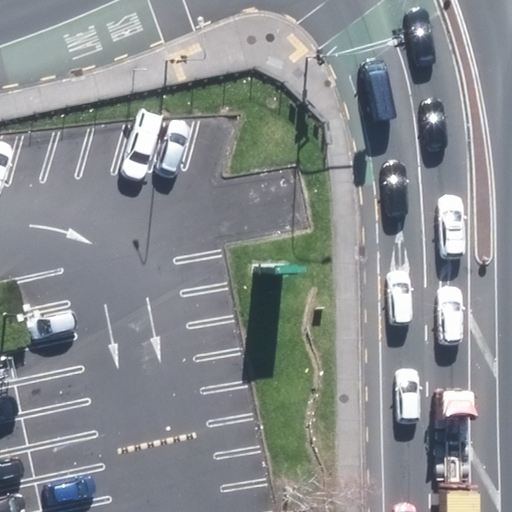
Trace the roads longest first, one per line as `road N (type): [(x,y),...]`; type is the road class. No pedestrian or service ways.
road 1 (secondary): [(478,333),(418,177),(403,74),(374,0)]
road 2 (secondary): [(478,333),(482,511)]
road 3 (secondary): [(511,167),(478,333)]
